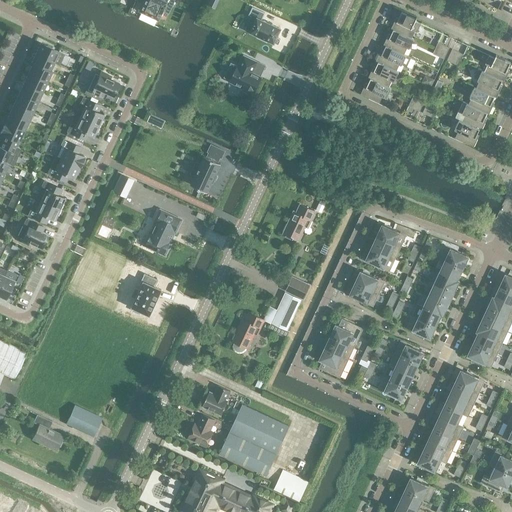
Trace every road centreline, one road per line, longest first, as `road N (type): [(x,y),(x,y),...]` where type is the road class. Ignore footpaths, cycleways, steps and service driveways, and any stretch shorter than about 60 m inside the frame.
road 1 (tertiary): [(110,511),(349,0)]
road 2 (residential): [(411,427),(300,376),(295,365),(373,208),(493,250)]
road 3 (residential): [(0,309),(27,322),(142,73),(33,24)]
road 4 (residential): [(511,107),(487,157),(350,95),(389,0)]
road 5 (residential): [(411,427),(493,250)]
